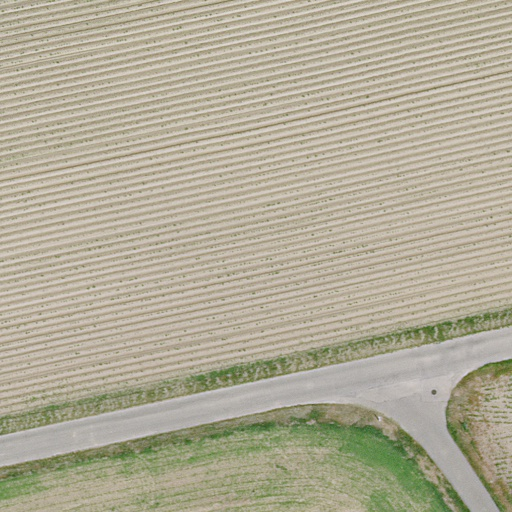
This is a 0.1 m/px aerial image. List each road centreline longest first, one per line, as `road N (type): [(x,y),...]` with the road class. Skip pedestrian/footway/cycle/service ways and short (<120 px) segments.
road 1 (unclassified): [(0,446),(384,364)]
road 2 (unclassified): [(384,364),(485,511)]
road 3 (unclassified): [(384,364),(511,337)]
